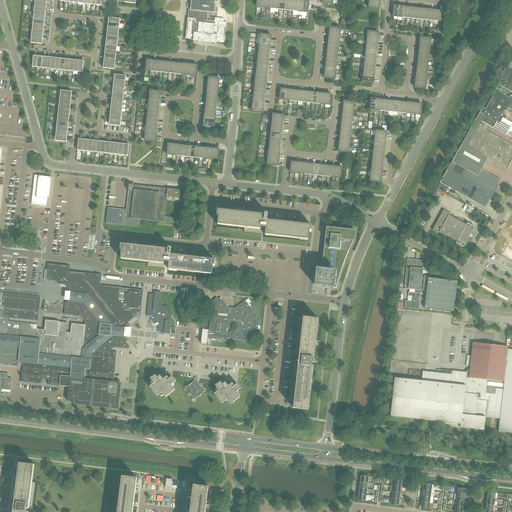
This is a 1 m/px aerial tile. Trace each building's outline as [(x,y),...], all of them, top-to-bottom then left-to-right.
[(191,0),(191,4),(188,4),(187,8),(189,8),(185,38),(193,39),(193,40),(216,43),(217,42),(224,43),(227,23),(224,22),(224,19),(215,18),(215,21),(207,20),(208,13),(215,13),(215,11),(218,12),(218,9),(215,8),(216,0),(191,0)] [(511,69),(506,66),(496,83),(502,87),(511,92),(511,90),(511,69)] [(483,107),(480,113),(484,115),(497,122),(496,122),(493,128),(497,130),(501,122),(502,120),(503,119),(503,118),(503,119),(504,119),(505,119),(505,118),(506,118),(506,117),(506,116),(506,115),(505,114),(503,113),(505,111),(506,112),(508,108),(511,110),(511,96),(510,96),(508,97),(501,93),(500,90),(502,87),(496,83),(493,88),(496,90),(493,95),(492,95),(491,97),(492,98),(486,109),(483,107)] [(480,113),(468,134),(511,158),(511,144),(487,131),(483,128),(485,124),(489,126),(493,128),(496,122),(497,122),(484,115),(480,113)] [(501,122),(497,130),(506,135),(507,134),(511,136),(511,122),(505,119),(504,119),(503,119),(503,118),(503,119),(502,120),(501,122)] [(497,187),(496,186),(497,184),(498,184),(500,180),(482,170),(488,159),(506,170),(511,159),(511,158),(468,134),(459,150),(448,169),(464,178),(493,194),(497,187)] [(457,191),(464,178),(448,169),(440,182),(457,191)] [(31,204),(47,206),(48,199),(49,199),(52,177),(35,175),(31,204)] [(489,200),(493,194),(464,178),(457,191),(485,207),(489,200)] [(134,183),(129,182),(126,209),(108,207),(106,223),(139,227),(140,219),(181,224),(181,218),(165,216),(167,197),(179,199),(180,190),(134,185),(134,183)] [(468,223),(467,225),(449,215),(450,213),(444,209),(432,230),(439,234),(440,232),(458,242),(457,243),(464,247),(475,227),(468,223)] [(256,214),(254,213),(254,215),(251,215),(219,211),(217,224),(245,227),(244,232),(261,233),(261,227),(266,227),(265,234),(309,239),(310,227),(310,226),(271,222),(271,220),(272,213),(267,213),(266,213),(265,213),(265,215),(262,214),(261,213),(260,212),(259,212),(258,212),(257,212),(257,213),(256,213),(256,214)] [(356,230),(341,229),(326,227),(322,269),(316,268),(314,285),(336,288),(337,282),(339,276),(341,271),(342,268),(344,261),(346,256),(349,250),(353,241),(355,241),(356,230)] [(165,262),(169,262),(169,263),(168,269),(212,274),(212,273),(213,262),(215,262),(215,260),(213,260),(175,256),(176,247),(171,247),(171,248),(169,248),(168,247),(168,249),(166,249),(165,248),(165,247),(164,247),(163,246),(162,246),(161,246),(161,247),(160,247),(159,248),(157,248),(157,249),(154,248),(122,245),(121,245),(121,246),(121,247),(122,247),(121,258),(148,261),(148,262),(148,263),(148,266),(164,268),(165,263),(165,262)] [(421,290),(422,279),(410,278),(411,268),(415,268),(415,260),(407,259),(405,286),(408,286),(408,289),(421,290)] [(423,260),(415,260),(415,268),(411,268),(410,278),(422,279),(423,273),(425,273),(425,271),(423,271),(424,269),(422,268),(423,260)] [(114,347),(129,349),(137,350),(138,339),(139,329),(141,312),(143,290),(127,288),(124,288),(123,288),(101,285),(102,275),(91,274),(85,273),(80,272),(69,271),(70,266),(65,265),(48,263),(47,269),(47,275),(48,275),(48,277),(49,279),(52,280),(52,281),(56,281),(57,281),(57,282),(58,283),(59,284),(59,285),(60,284),(65,285),(67,287),(67,288),(70,291),(69,292),(69,293),(69,299),(69,301),(65,303),(65,304),(64,315),(75,316),(81,316),(81,317),(83,319),(85,322),(86,322),(86,325),(71,323),(70,332),(66,332),(67,323),(59,322),(52,321),(46,320),(45,330),(41,329),(39,329),(37,329),(40,304),(41,297),(40,297),(0,292),(0,388),(0,389),(1,387),(1,389),(2,389),(2,387),(3,389),(9,390),(11,389),(11,390),(13,378),(12,378),(12,379),(8,379),(8,378),(8,373),(8,374),(3,373),(0,372),(0,364),(9,365),(19,366),(19,364),(21,364),(23,364),(22,376),(21,381),(29,382),(41,384),(42,379),(48,379),(48,384),(61,386),(69,387),(69,389),(69,392),(68,392),(67,401),(74,402),(73,404),(118,409),(121,382),(113,382),(114,379),(117,352),(110,352),(110,350),(114,347)] [(424,275),(422,291),(426,291),(424,308),(454,312),(456,291),(455,291),(456,286),(453,282),(448,281),(448,280),(428,278),(428,276),(426,275),(424,275)] [(170,334),(172,315),(172,314),(170,309),(166,306),(162,306),(163,301),(160,298),(161,292),(155,292),(155,294),(149,294),(147,316),(152,316),(153,317),(152,318),(153,320),(153,321),(152,321),(152,322),(153,322),(153,323),(154,324),(155,324),(156,324),(156,323),(158,325),(159,324),(160,325),(159,330),(161,333),(170,334)] [(405,308),(419,309),(420,302),(419,302),(420,293),(416,293),(409,292),(408,293),(408,296),(408,301),(405,301),(405,308)] [(216,340),(218,340),(218,341),(222,342),(222,340),(228,341),(228,342),(232,343),(232,339),(247,341),(249,339),(253,337),(258,332),(259,329),(260,329),(260,325),(259,325),(260,318),(251,307),(252,306),(249,303),(248,304),(246,301),(245,300),(235,308),(232,310),(229,312),(230,309),(229,307),(221,298),(219,299),(217,297),(216,298),(212,301),(215,305),(213,306),(215,308),(215,312),(215,314),(210,313),(210,317),(210,319),(209,329),(208,329),(202,329),(201,343),(207,344),(208,341),(208,339),(212,339),(212,341),(216,341),(216,340)] [(52,313),(52,312),(50,312),(51,311),(49,310),(50,307),(46,301),(44,302),(43,308),(43,310),(45,312),(52,313)] [(53,307),(52,312),(52,313),(59,314),(61,313),(62,310),(61,310),(62,304),(61,303),(56,307),(53,307)] [(291,360),(295,360),(299,361),(298,365),(298,369),(294,404),(293,408),(295,408),(307,410),(312,366),(311,366),(311,362),(313,363),(317,363),(320,341),(316,340),(315,340),(317,319),(305,317),(303,317),(303,320),(300,350),(300,352),(299,352),(294,356),(294,357),(293,360),(291,360)] [(511,347),(499,346),(494,345),(473,343),(471,357),(470,367),(470,370),(469,370),(467,372),(452,371),(451,374),(442,373),(423,371),(422,381),(395,378),(390,416),(439,422),(438,425),(484,430),(485,417),(500,419),(498,432),(511,433),(511,347)] [(176,381),(173,377),(172,376),(169,379),(167,376),(166,377),(165,376),(162,376),(161,377),(160,375),(157,377),(155,375),(151,378),(154,383),(150,387),(157,396),(162,392),(165,397),(175,389),(171,385),(176,381)] [(186,390),(188,392),(193,398),(193,399),(196,400),(196,398),(204,392),(205,392),(205,389),(204,389),(198,381),(198,378),(195,378),(195,380),(186,387),(185,387),(185,390),(186,390)] [(241,388),(237,383),(234,386),(232,383),(231,384),(230,383),(227,383),(226,384),(225,382),(222,384),(220,382),(216,386),(219,390),(215,394),(222,403),(227,399),(230,404),(240,397),(236,392),(241,388)] [(32,482),(34,464),(21,463),(20,463),(15,501),(14,506),(12,505),(12,506),(14,506),(13,511),(27,511),(28,511),(27,511),(27,508),(33,509),(36,482),(32,482)] [(132,511),(137,478),(136,478),(136,477),(123,476),(118,511),(132,511)] [(194,485),(194,487),(190,511),(209,511),(210,504),(206,504),(208,487),(195,485),(194,485)]
